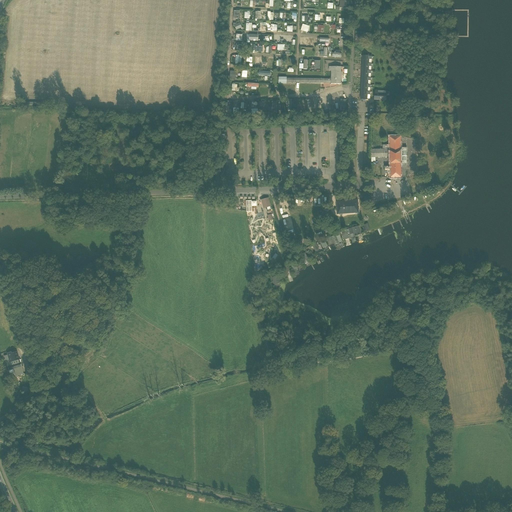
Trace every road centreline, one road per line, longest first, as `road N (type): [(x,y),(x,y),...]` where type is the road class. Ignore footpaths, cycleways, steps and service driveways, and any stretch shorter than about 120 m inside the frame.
road 1 (unclassified): [(0,196),(346,186),(350,90)]
road 2 (track): [(0,418),(32,391),(0,274)]
